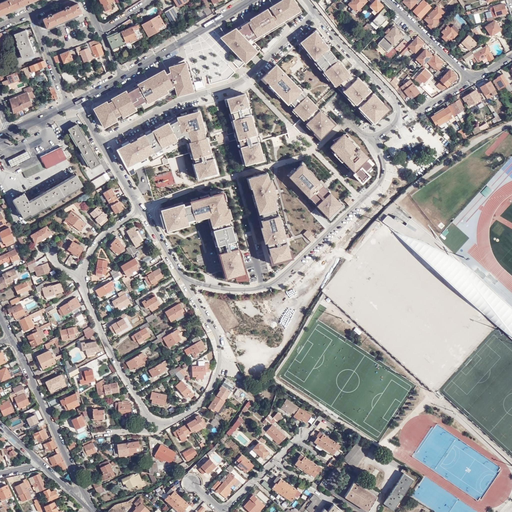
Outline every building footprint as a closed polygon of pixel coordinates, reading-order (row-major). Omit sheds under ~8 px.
[(31,2),(34,0),(7,0),(0,3),(0,15),(14,9),(31,2)] [(108,3),(113,1),(112,0),(97,0),(98,3),(100,2),(102,6),(105,11),(111,8),(110,6),(108,3)] [(202,0),(205,5),(195,12),(197,14),(204,10),(207,16),(212,13),(206,0),(202,0)] [(236,29),(220,38),(245,63),(247,65),(259,54),(257,51),(261,49),(254,42),(294,18),(302,13),(294,0),(283,0),(249,20),(250,21),(239,27),(241,29),(238,31),(236,29)] [(353,0),(348,5),(353,9),(351,11),(355,14),(367,1),(366,0),(353,0)] [(383,6),(376,0),(370,7),(374,10),(372,12),(374,15),(383,6)] [(420,3),(422,0),(418,0),(417,1),(416,0),(405,0),(403,2),(410,8),(416,3),(418,5),(420,3)] [(430,8),(422,0),(420,3),(420,4),(413,11),(420,18),(430,8)] [(65,6),(63,7),(64,10),(56,13),(55,11),(50,13),(46,15),(47,17),(42,19),(47,30),(69,20),(68,19),(81,13),(77,4),(70,7),(69,4),(65,6)] [(495,13),(496,17),(507,14),(504,4),(493,7),(495,13)] [(176,13),(178,12),(175,5),(164,12),(171,23),(179,18),(176,13)] [(444,13),(438,6),(425,19),(430,24),(428,25),(431,29),(440,20),(439,19),(444,13)] [(387,12),(384,9),(373,21),(379,27),(387,20),(383,16),(387,12)] [(343,13),(341,11),(334,18),(336,20),(343,13)] [(158,15),(142,25),(148,37),(158,31),(159,32),(166,29),(158,15)] [(130,18),(118,26),(120,30),(133,22),(130,18)] [(501,30),(495,21),(485,28),(491,37),(501,30)] [(373,27),(368,23),(356,36),(358,38),(368,28),(370,30),(373,27)] [(442,37),(447,41),(448,40),(450,41),(457,34),(451,28),(450,28),(445,23),(439,29),(442,33),(444,35),(443,36),(442,37)] [(120,32),(125,42),(127,46),(130,45),(129,41),(143,35),(138,24),(120,32)] [(451,28),(457,34),(460,31),(454,25),(451,28)] [(390,31),(387,34),(378,44),(387,52),(403,35),(395,26),(390,31)] [(316,29),(299,44),(336,89),(340,85),(351,75),(344,67),(346,65),(342,61),(340,63),(329,48),(331,46),(316,29)] [(26,30),(14,35),(16,41),(17,43),(16,43),(22,58),(35,54),(26,30)] [(106,37),(111,48),(125,42),(120,32),(106,37)] [(477,43),(468,35),(458,46),(462,49),(465,46),(470,50),(477,43)] [(424,44),(417,37),(408,46),(415,53),(424,44)] [(400,52),(408,43),(404,39),(395,48),(400,52)] [(98,41),(94,40),(88,42),(94,57),(103,54),(98,41)] [(75,48),(77,53),(80,53),(83,62),(92,58),(88,48),(81,51),(79,46),(75,48)] [(472,54),(471,51),(463,57),(466,62),(469,60),(472,59),(473,61),(475,64),(477,62),(478,63),(482,60),(487,58),(488,61),(489,61),(494,59),(486,46),(483,48),(477,52),(472,54)] [(418,60),(423,65),(424,65),(432,56),(426,49),(417,59),(418,60)] [(53,57),(55,63),(61,60),(63,64),(72,60),(69,50),(53,57)] [(437,78),(441,74),(438,71),(441,68),(440,67),(443,63),(435,56),(428,63),(433,69),(436,73),(434,75),(437,78)] [(46,67),(44,61),(23,69),(27,78),(30,77),(28,74),(46,67)] [(109,100),(93,109),(104,129),(117,122),(115,120),(121,117),(123,119),(136,111),(134,109),(145,102),(147,105),(169,94),(167,91),(175,87),(177,95),(194,90),(186,62),(170,67),(171,73),(167,75),(165,70),(138,84),(139,87),(129,93),(128,90),(113,98),(115,101),(110,103),(109,100)] [(289,77),(277,64),(261,80),(267,86),(269,84),(271,86),(270,87),(281,99),(282,98),(289,106),(290,104),(302,92),(304,90),(299,84),(297,86),(295,83),(297,82),(291,76),(289,77)] [(431,76),(424,70),(414,80),(420,85),(423,82),(424,83),(431,76)] [(450,70),(446,73),(440,80),(440,81),(447,87),(456,78),(456,76),(450,70)] [(309,71),(302,77),(310,86),(317,79),(309,71)] [(446,73),(444,71),(441,74),(437,78),(440,80),(446,73)] [(4,86),(19,80),(16,72),(7,75),(8,79),(2,82),(4,86)] [(508,84),(502,74),(496,77),(496,78),(492,80),(498,90),(508,84)] [(355,80),(351,75),(340,85),(345,91),(343,92),(358,108),(360,106),(362,108),(360,110),(375,126),(392,109),(384,101),(382,103),(377,98),(379,95),(375,91),(373,93),(368,87),(370,85),(364,80),(363,82),(358,77),(355,80)] [(395,82),(393,80),(392,80),(390,83),(393,86),(396,89),(398,87),(394,83),(395,82)] [(415,96),(419,92),(410,80),(401,87),(399,88),(398,87),(396,89),(399,93),(400,93),(403,98),(407,95),(409,97),(413,94),(415,96)] [(441,91),(447,87),(440,81),(438,82),(439,83),(437,86),(441,91)] [(480,87),(485,95),(490,92),(493,96),(497,94),(490,81),(480,87)] [(9,99),(13,113),(18,111),(23,109),(23,108),(28,106),(32,104),(29,99),(34,97),(30,86),(23,89),(25,93),(9,99)] [(58,99),(55,89),(50,91),(52,96),(53,95),(55,100),(58,99)] [(466,102),(468,106),(473,103),(480,99),(475,90),(462,98),(465,102),(466,102)] [(306,97),(302,92),(290,104),(295,109),(293,110),(305,123),(306,122),(309,124),(307,126),(309,128),(308,129),(312,133),(313,133),(316,136),(315,138),(320,143),(337,125),(330,116),(328,118),(326,117),(328,115),(325,112),(323,114),(320,110),(315,104),(316,102),(311,97),(310,99),(307,96),(306,97)] [(245,93),(225,98),(225,101),(229,115),(231,115),(233,122),(231,123),(233,130),(234,129),(235,132),(234,132),(236,140),(237,140),(238,142),(237,143),(238,148),(240,148),(241,151),(239,151),(241,157),(243,157),(246,168),(265,162),(258,139),(261,138),(255,118),(253,119),(252,116),(255,115),(253,110),(250,111),(249,104),(251,103),(249,96),(246,96),(245,93)] [(448,100),(445,102),(448,106),(453,114),(454,116),(456,114),(458,117),(467,112),(459,100),(450,105),(448,100)] [(448,125),(445,121),(449,119),(451,122),(456,119),(454,116),(453,114),(448,106),(430,117),(435,125),(437,124),(438,125),(442,129),(448,125)] [(202,116),(200,108),(177,116),(168,121),(169,123),(168,123),(176,140),(183,137),(190,141),(191,143),(188,144),(189,150),(191,149),(193,153),(191,154),(193,162),(195,161),(196,167),(195,167),(198,180),(205,178),(204,177),(206,176),(207,177),(220,174),(217,163),(215,164),(214,161),(216,160),(215,155),(213,155),(205,131),(207,130),(204,121),(202,122),(200,117),(202,116)] [(176,140),(168,123),(166,124),(165,123),(155,128),(156,130),(152,131),(151,129),(146,132),(147,134),(145,135),(144,133),(140,135),(141,137),(137,139),(136,137),(129,141),(130,143),(125,145),(124,143),(121,145),(122,147),(118,149),(129,168),(131,166),(132,168),(144,163),(148,161),(147,159),(150,157),(151,159),(155,157),(154,155),(159,152),(160,155),(164,153),(162,150),(166,148),(167,150),(179,144),(176,140)] [(77,124),(68,129),(74,138),(73,139),(74,141),(75,141),(85,158),(84,158),(86,161),(87,160),(92,169),(101,163),(77,124)] [(467,138),(467,139),(475,135),(472,130),(465,134),(467,138)] [(218,143),(228,140),(226,132),(215,134),(218,143)] [(335,142),(330,145),(334,149),(331,152),(336,156),(335,158),(344,168),(345,166),(356,177),(354,179),(362,187),(371,179),(366,174),(375,166),(370,160),(358,148),(360,147),(354,141),(352,143),(347,138),(349,136),(346,134),(333,140),(335,142)] [(284,144),(282,137),(273,139),(274,146),(284,144)] [(43,161),(46,169),(67,159),(63,152),(61,147),(41,156),(43,161)] [(11,168),(31,158),(28,152),(8,162),(11,168)] [(43,161),(23,171),(26,178),(46,169),(43,161)] [(302,162),(287,176),(328,221),(344,207),(308,168),(302,162)] [(505,168),(499,175),(504,180),(510,173),(505,168)] [(157,188),(175,183),(171,171),(154,176),(157,188)] [(267,172),(247,178),(265,242),(271,263),(279,261),(280,263),(284,262),(283,255),(285,255),(287,260),(293,259),(289,248),(291,248),(287,238),(291,237),(289,230),(286,231),(275,189),(278,188),(276,182),(273,182),(269,178),(267,172)] [(106,173),(91,182),(95,189),(110,179),(106,173)] [(29,201),(24,193),(13,199),(24,217),(30,214),(31,215),(82,185),(76,174),(29,201)] [(109,203),(118,198),(112,188),(103,193),(109,203)] [(208,219),(224,276),(231,274),(232,278),(236,277),(236,279),(249,278),(241,248),(225,190),(217,192),(216,190),(208,192),(209,195),(186,202),(192,222),(208,219)] [(123,208),(118,198),(109,203),(110,204),(109,205),(109,206),(109,207),(111,210),(113,209),(115,213),(123,208)] [(82,203),(79,200),(74,204),(78,209),(81,207),(79,205),(82,203)] [(186,202),(161,208),(167,230),(192,222),(186,202)] [(108,219),(97,207),(90,214),(101,226),(108,219)] [(511,308),(400,209),(385,226),(511,339),(511,308)] [(82,217),(73,210),(65,219),(80,231),(86,223),(80,219),(82,217)] [(5,227),(0,229),(0,235),(3,243),(4,242),(6,246),(15,242),(13,239),(14,238),(9,228),(11,227),(12,230),(15,229),(13,223),(5,227)] [(39,231),(44,238),(52,234),(47,226),(39,231)] [(139,242),(142,240),(134,227),(127,231),(136,247),(140,245),(139,242)] [(301,235),(308,244),(314,240),(307,230),(301,235)] [(35,243),(44,238),(39,231),(31,236),(35,243)] [(120,240),(116,237),(110,244),(112,245),(110,248),(115,252),(118,254),(124,248),(118,242),(120,240)] [(84,248),(70,239),(66,244),(68,246),(67,248),(79,255),(84,248)] [(126,257),(133,253),(130,248),(130,247),(126,249),(128,252),(124,254),(126,257)] [(0,263),(6,260),(7,262),(11,260),(12,262),(19,258),(15,249),(4,254),(4,255),(0,256),(0,263)] [(127,275),(138,269),(137,267),(140,265),(135,258),(121,266),(127,275)] [(105,274),(107,261),(98,260),(96,276),(102,277),(102,274),(105,274)] [(28,265),(29,270),(35,268),(35,270),(38,276),(49,272),(47,266),(49,265),(48,263),(37,266),(35,262),(28,265)] [(13,279),(11,276),(17,273),(15,268),(6,273),(3,274),(3,276),(0,277),(0,288),(8,285),(7,283),(13,280),(13,279)] [(152,283),(155,281),(163,277),(159,269),(153,272),(151,270),(146,274),(147,276),(144,277),(149,285),(152,283)] [(136,281),(134,277),(130,280),(124,283),(127,288),(129,292),(133,290),(130,285),(136,281)] [(30,290),(26,281),(15,287),(18,294),(21,293),(22,294),(30,290)] [(114,290),(113,289),(112,286),(114,285),(112,281),(96,291),(100,298),(114,290)] [(37,286),(36,287),(38,292),(43,290),(45,297),(46,297),(55,294),(64,291),(60,282),(51,286),(50,285),(44,287),(42,283),(37,286)] [(125,294),(129,292),(127,288),(121,292),(123,295),(125,298),(125,299),(128,304),(132,301),(129,297),(128,298),(125,294)] [(119,309),(128,304),(125,299),(125,298),(123,295),(121,292),(118,294),(120,297),(112,302),(115,307),(117,306),(119,309)] [(144,300),(141,296),(135,301),(137,305),(139,305),(142,311),(144,309),(145,312),(150,309),(152,312),(158,308),(157,306),(160,303),(154,293),(148,296),(150,299),(146,301),(146,300),(144,300)] [(81,305),(76,297),(68,301),(68,302),(60,307),(60,308),(58,310),(61,315),(64,314),(65,315),(81,305)] [(20,301),(15,304),(16,306),(11,308),(8,309),(10,315),(13,313),(17,321),(19,320),(27,316),(29,315),(28,311),(25,313),(20,301)] [(175,319),(183,314),(181,311),(183,310),(179,304),(165,312),(171,321),(175,319)] [(44,308),(29,315),(27,316),(19,320),(25,331),(34,326),(31,319),(33,318),(40,315),(42,314),(41,312),(45,311),(44,308)] [(55,308),(48,312),(51,317),(58,312),(55,308)] [(126,317),(124,313),(116,317),(119,321),(109,326),(112,332),(115,331),(117,333),(128,326),(124,318),(126,317)] [(157,317),(154,313),(145,318),(148,322),(157,317)] [(150,326),(148,322),(140,327),(141,330),(131,336),(135,342),(137,340),(138,343),(150,336),(146,328),(150,326)] [(37,328),(33,330),(34,333),(27,336),(32,347),(43,342),(38,331),(47,327),(46,324),(40,327),(37,328)] [(78,333),(76,326),(60,330),(63,340),(76,337),(75,333),(78,333)] [(86,336),(94,331),(91,326),(83,331),(86,336)] [(178,329),(163,338),(164,340),(168,347),(185,337),(182,331),(180,332),(178,329)] [(166,334),(164,331),(156,336),(158,339),(162,337),(166,334)] [(206,348),(198,336),(192,340),(194,344),(189,348),(192,352),(195,357),(198,356),(197,353),(206,348)] [(57,338),(45,344),(47,350),(51,349),(50,346),(55,343),(57,347),(60,346),(57,338)] [(98,350),(96,341),(85,343),(85,341),(81,342),(83,349),(86,349),(87,355),(94,354),(94,351),(98,350)] [(4,355),(1,350),(0,351),(0,363),(9,360),(6,354),(4,355)] [(52,350),(47,352),(48,354),(38,359),(43,369),(50,365),(56,362),(54,358),(53,357),(55,356),(52,350)] [(48,354),(47,352),(35,358),(42,372),(51,367),(50,365),(43,369),(38,359),(48,354)] [(130,370),(143,362),(141,358),(145,356),(142,353),(126,362),(130,370)] [(69,373),(77,369),(76,365),(71,367),(68,361),(65,362),(69,373)] [(167,364),(165,361),(149,370),(153,377),(166,369),(164,366),(167,364)] [(209,363),(205,363),(205,366),(199,366),(192,366),(193,377),(196,377),(196,379),(203,379),(203,372),(210,372),(209,363)] [(11,377),(7,367),(0,369),(0,379),(1,381),(11,377)] [(95,381),(92,369),(81,371),(83,378),(86,378),(86,380),(87,380),(87,382),(95,381)] [(181,379),(184,376),(179,371),(176,374),(181,379)] [(66,386),(61,375),(57,377),(57,376),(49,379),(50,380),(46,382),(51,393),(55,391),(55,390),(62,387),(62,388),(66,386)] [(219,390),(216,395),(224,400),(234,385),(225,379),(219,389),(219,390)] [(195,394),(182,381),(175,386),(186,398),(189,395),(191,398),(195,394)] [(105,386),(104,385),(101,385),(102,387),(97,388),(98,390),(102,389),(103,392),(105,391),(106,394),(119,391),(117,382),(110,384),(110,385),(105,386)] [(15,393),(16,393),(24,389),(22,384),(13,389),(15,393)] [(9,396),(10,397),(13,396),(19,408),(28,404),(22,391),(17,393),(16,393),(15,393),(9,396)] [(166,394),(152,392),(150,398),(152,399),(152,402),(164,405),(166,394)] [(66,410),(80,404),(77,395),(76,394),(62,400),(66,410)] [(224,400),(216,395),(208,408),(213,412),(214,410),(218,412),(225,401),(224,400)] [(297,411),(299,408),(287,399),(281,407),(291,414),(293,412),(295,409),(297,411)] [(5,402),(4,400),(1,401),(2,404),(0,404),(0,406),(4,415),(13,411),(8,401),(5,402)] [(119,403),(119,411),(119,412),(120,412),(120,414),(126,414),(126,413),(130,413),(130,404),(130,402),(128,401),(123,401),(123,402),(119,402),(119,403)] [(214,410),(213,412),(218,415),(219,413),(220,413),(224,408),(223,407),(226,402),(225,401),(218,412),(214,410)] [(244,412),(251,403),(248,401),(242,410),(244,412)] [(97,409),(97,408),(90,409),(90,414),(93,414),(93,419),(105,418),(104,409),(97,409)] [(295,414),(293,416),(299,420),(300,418),(306,422),(310,415),(302,410),(299,408),(297,411),(295,414)] [(277,412),(275,414),(273,417),(276,421),(281,415),(277,412)] [(38,424),(39,427),(42,426),(46,423),(44,419),(39,422),(35,414),(32,416),(31,414),(29,415),(30,417),(27,418),(31,427),(38,424)] [(87,421),(85,418),(83,419),(81,415),(72,419),(77,430),(86,425),(84,423),(87,421)] [(196,418),(187,423),(191,431),(194,430),(195,432),(205,426),(198,415),(195,417),(196,418)] [(216,415),(213,418),(222,423),(224,419),(216,415)] [(276,421),(273,417),(269,415),(265,420),(264,419),(262,422),(265,425),(268,422),(270,424),(272,422),(274,424),(276,421)] [(222,423),(213,418),(211,423),(219,428),(222,423)] [(186,423),(172,431),(176,437),(178,436),(180,439),(185,436),(192,432),(191,431),(187,423),(186,423)] [(286,436),(272,424),(264,434),(271,440),(273,438),(279,443),(286,436)] [(47,437),(43,429),(33,434),(35,438),(36,438),(38,441),(47,437)] [(316,437),(315,440),(313,441),(312,440),(310,443),(318,449),(320,446),(333,455),(339,445),(319,431),(316,436),(316,437)] [(94,438),(83,443),(84,446),(81,448),(85,457),(97,452),(93,443),(96,441),(94,438)] [(56,447),(52,440),(46,443),(49,451),(56,448),(56,447)] [(67,445),(69,450),(76,446),(74,441),(67,445)] [(139,441),(128,442),(130,452),(137,451),(137,449),(140,449),(139,441)] [(363,444),(358,441),(343,459),(353,468),(368,450),(362,445),(363,444)] [(130,452),(128,442),(124,443),(121,443),(120,442),(113,443),(115,456),(119,455),(119,456),(130,454),(130,452)] [(253,449),(263,458),(266,454),(267,455),(270,452),(259,442),(253,449)] [(159,448),(157,451),(155,454),(155,457),(163,462),(164,459),(171,463),(176,453),(161,445),(159,448)] [(16,453),(11,446),(1,449),(6,460),(8,459),(7,456),(10,454),(11,456),(16,453)] [(197,453),(193,447),(183,453),(188,461),(195,457),(194,455),(197,453)] [(98,451),(105,459),(109,457),(104,453),(101,449),(98,451)] [(63,469),(67,467),(64,460),(62,462),(58,454),(57,454),(49,458),(52,465),(58,463),(59,467),(62,466),(63,469)] [(253,465),(241,454),(236,460),(234,463),(246,473),(253,465)] [(321,467),(300,454),(298,457),(299,457),(295,464),(313,476),(318,470),(318,471),(321,467)] [(216,465),(210,458),(198,469),(203,474),(206,472),(207,473),(216,465)] [(332,468),(336,462),(331,459),(327,465),(332,468)] [(115,475),(108,460),(99,464),(104,474),(101,475),(103,480),(115,475)] [(184,468),(187,466),(184,461),(174,467),(176,470),(183,466),(184,468)] [(223,482),(230,488),(233,484),(235,486),(239,481),(229,472),(225,477),(224,476),(221,480),(223,482)] [(46,488),(39,473),(29,478),(32,484),(34,484),(37,492),(46,488)] [(152,482),(156,481),(155,479),(153,476),(154,476),(154,474),(148,473),(152,482)] [(413,480),(403,473),(383,503),(393,510),(413,480)] [(134,476),(133,474),(122,479),(124,483),(126,482),(128,488),(136,484),(138,488),(145,485),(143,481),(142,482),(139,474),(134,476)] [(276,481),(272,487),(264,481),(261,484),(269,491),(271,488),(291,500),(294,495),(297,497),(301,491),(277,476),(275,480),(276,481)] [(15,486),(22,501),(31,497),(35,495),(26,478),(23,480),(24,482),(15,486)] [(173,487),(178,491),(182,486),(178,482),(173,487)] [(227,491),(230,488),(223,482),(219,486),(217,484),(213,488),(215,490),(215,491),(217,492),(218,491),(224,497),(229,492),(227,491)] [(312,493),(318,486),(312,482),(307,489),(312,493)] [(344,497),(368,511),(377,497),(353,482),(344,497)] [(0,487),(0,498),(0,499),(11,495),(7,485),(0,487)] [(102,485),(95,488),(98,494),(105,491),(102,485)] [(51,492),(49,488),(44,491),(49,500),(58,496),(56,490),(51,492)] [(192,507),(171,488),(168,491),(170,492),(164,499),(178,511),(183,511),(187,508),(189,510),(192,507)] [(259,491),(256,495),(265,502),(268,498),(259,491)] [(40,505),(43,504),(38,493),(35,495),(35,496),(40,505)] [(311,511),(321,500),(314,494),(310,499),(312,501),(306,509),(310,511),(311,511)] [(250,509),(249,510),(250,511),(258,511),(265,506),(253,495),(250,498),(251,498),(245,504),(250,509)] [(143,500),(140,497),(135,502),(138,504),(132,510),(133,511),(132,511),(147,511),(149,510),(141,502),(143,500)] [(62,511),(61,510),(58,511),(54,502),(45,506),(47,511),(62,511)] [(341,511),(342,511),(333,503),(327,510),(324,508),(322,511),(341,511)]
